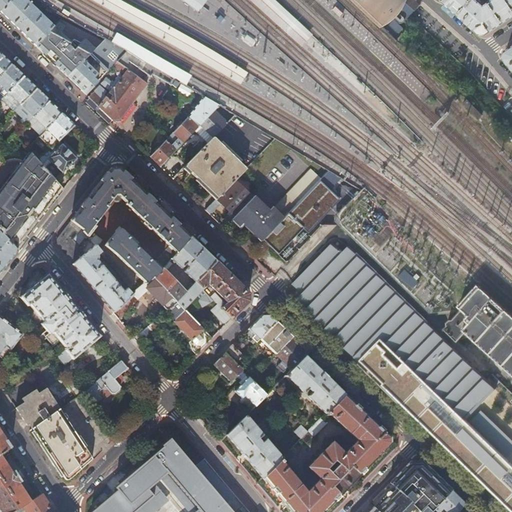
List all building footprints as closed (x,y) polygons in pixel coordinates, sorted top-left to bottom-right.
[(10,0),(0,11),(35,45),(54,26),(26,0),(10,0)] [(0,0),(0,11),(10,0),(0,0)] [(90,0),(237,84),(246,71),(201,44),(123,1),(120,0),(90,0)] [(183,0),(197,11),(205,0),(183,0)] [(249,0),(252,2),(301,46),(313,35),(288,12),(275,0),(249,0)] [(363,0),(382,17),(398,0),(363,0)] [(483,0),(444,0),(480,31),(484,31),(488,31),(511,14),(511,0),(487,0),(485,2),(483,0)] [(62,16),(52,11),(49,16),(58,21),(62,16)] [(54,26),(35,45),(67,77),(88,55),(95,48),(84,38),(75,47),(60,33),(64,26),(57,22),(54,26)] [(116,33),(111,42),(113,44),(126,51),(141,61),(175,81),(182,84),(188,75),(116,33)] [(88,55),(67,77),(85,94),(97,82),(92,78),(96,74),(86,64),(92,58),(103,68),(111,60),(104,53),(113,44),(111,42),(104,38),(96,47),(98,48),(90,57),(88,55)] [(0,74),(11,64),(0,53),(0,74)] [(24,76),(11,64),(0,74),(0,92),(4,96),(24,76)] [(93,91),(88,97),(92,101),(97,106),(102,110),(107,116),(112,120),(116,120),(119,120),(124,115),(128,109),(147,85),(143,82),(126,70),(121,77),(118,75),(110,86),(113,88),(108,93),(111,95),(108,99),(105,97),(102,100),(93,91)] [(24,76),(4,96),(17,108),(36,89),(24,76)] [(36,89),(17,108),(30,121),(49,101),(36,89)] [(187,102),(169,89),(162,99),(180,112),(187,102)] [(216,108),(202,99),(188,117),(199,125),(213,110),(216,108)] [(49,101),(30,121),(42,133),(62,113),(49,101)] [(213,110),(199,125),(212,138),(213,138),(227,123),(213,110)] [(74,125),(62,113),(42,133),(54,144),(58,141),(74,125)] [(199,125),(188,117),(169,137),(150,157),(159,166),(199,125)] [(213,138),(212,138),(187,164),(193,170),(190,172),(197,179),(211,193),(210,194),(215,200),(219,196),(234,181),(246,168),(213,138)] [(58,141),(54,144),(49,148),(36,159),(43,167),(50,161),(56,168),(62,173),(76,158),(58,141)] [(0,232),(16,250),(54,201),(52,200),(62,188),(49,174),(43,167),(36,159),(30,153),(0,191),(0,232)] [(50,161),(43,167),(49,174),(56,168),(50,161)] [(193,170),(187,164),(187,165),(183,169),(189,174),(190,172),(193,170)] [(92,193),(71,220),(84,231),(83,232),(87,238),(96,227),(94,226),(108,207),(107,206),(116,196),(118,196),(119,196),(128,205),(127,206),(138,217),(138,216),(144,222),(143,224),(150,231),(151,229),(157,235),(162,241),(163,240),(169,246),(168,247),(176,254),(190,238),(119,169),(111,169),(92,193)] [(283,219),(322,180),(311,169),(273,208),(283,219)] [(196,181),(210,194),(211,193),(197,179),(196,181)] [(215,200),(205,211),(210,215),(221,204),(234,216),(251,198),(234,181),(219,196),(215,200)] [(253,196),(251,198),(234,216),(233,218),(239,224),(243,225),(260,241),(283,219),(273,208),(272,207),(268,210),(253,196)] [(239,224),(233,218),(230,221),(236,227),(239,224)] [(112,313),(125,303),(133,295),(126,288),(122,291),(96,260),(98,258),(97,256),(101,253),(96,248),(91,242),(87,238),(83,232),(84,231),(71,220),(57,239),(56,246),(112,313)] [(153,277),(154,278),(162,270),(154,262),(153,263),(147,257),(147,256),(142,251),(141,251),(135,245),(137,243),(130,237),(130,238),(122,231),(120,230),(119,230),(117,230),(104,246),(115,254),(144,283),(145,284),(153,277)] [(0,270),(16,250),(0,232),(0,270)] [(95,236),(91,242),(96,248),(102,241),(95,236)] [(184,272),(195,283),(196,282),(215,262),(190,238),(176,254),(171,259),(181,269),(186,265),(188,267),(184,272)] [(332,243),(293,284),(302,293),(295,300),(360,362),(359,363),(440,449),(496,393),(348,246),(342,252),(332,243)] [(265,267),(272,260),(263,251),(256,258),(265,267)] [(214,293),(210,297),(221,309),(230,319),(248,301),(248,294),(215,262),(196,282),(203,289),(208,284),(227,302),(224,306),(222,304),(223,302),(214,293)] [(154,278),(176,302),(186,293),(163,269),(162,270),(154,278)] [(419,282),(405,269),(399,277),(413,289),(419,282)] [(65,365),(100,336),(47,274),(20,297),(28,306),(30,305),(44,322),(41,324),(49,333),(45,336),(36,325),(28,332),(38,346),(47,339),(53,345),(59,340),(66,348),(57,356),(65,365)] [(165,312),(167,311),(176,302),(154,278),(153,277),(145,284),(144,283),(142,284),(149,291),(163,305),(161,307),(165,312)] [(176,302),(184,310),(204,290),(203,289),(196,282),(195,283),(186,293),(176,302)] [(463,308),(445,328),(458,339),(466,330),(511,371),(511,312),(478,283),(459,304),(463,308)] [(138,301),(149,291),(142,284),(136,290),(136,292),(133,295),(138,301)] [(174,322),(200,350),(211,339),(184,310),(176,302),(167,311),(176,320),(174,322)] [(112,313),(119,320),(131,309),(125,303),(112,313)] [(215,314),(225,325),(230,319),(221,309),(215,314)] [(260,339),(277,322),(269,314),(262,315),(249,329),(255,335),(252,338),(256,343),(260,339)] [(22,334),(0,317),(0,357),(2,359),(9,349),(10,350),(22,334)] [(134,338),(139,344),(164,323),(158,318),(134,338)] [(292,337),(277,322),(260,339),(275,354),(292,337)] [(308,352),(292,337),(275,354),(291,369),(305,355),(308,352)] [(243,356),(232,346),(227,351),(238,362),(243,356)] [(246,375),(235,365),(224,354),(214,365),(231,380),(236,375),(241,380),(246,375)] [(305,355),(291,369),(285,375),(324,413),(325,413),(344,393),(305,355)] [(127,368),(120,360),(89,387),(82,392),(86,397),(89,394),(92,397),(97,393),(100,396),(105,397),(110,393),(114,393),(120,389),(120,385),(119,384),(121,382),(121,378),(119,375),(127,368)] [(82,392),(89,387),(82,378),(72,377),(66,382),(77,397),(82,392)] [(266,394),(251,380),(248,378),(234,391),(252,408),(266,394)] [(32,429),(57,411),(54,406),(56,405),(57,404),(46,389),(38,394),(35,390),(21,399),(24,403),(16,408),(27,426),(29,425),(32,429)] [(390,437),(344,393),(325,413),(328,415),(329,414),(356,440),(343,453),(331,442),(307,466),(319,479),(306,492),(281,463),(283,461),(280,458),(261,477),(290,511),(323,511),(390,443),(390,437)] [(207,402),(196,412),(202,419),(213,408),(207,402)] [(221,413),(215,407),(213,408),(202,419),(208,425),(221,413)] [(92,459),(59,409),(57,411),(32,429),(64,479),(65,480),(66,480),(67,480),(68,480),(92,459)] [(281,457),(245,416),(226,435),(261,477),(280,458),(281,457)] [(511,452),(473,416),(440,449),(511,510),(511,452)] [(0,454),(11,447),(0,430),(0,454)] [(232,511),(225,503),(224,502),(227,499),(223,495),(220,497),(213,489),(221,483),(201,459),(193,466),(169,438),(161,445),(162,446),(114,488),(116,490),(92,511),(146,511),(166,496),(167,496),(156,483),(162,478),(168,472),(169,472),(199,509),(195,511),(232,511)] [(0,511),(12,511),(30,500),(18,483),(20,481),(20,480),(14,471),(13,471),(11,472),(0,454),(0,511)] [(373,507),(378,511),(430,511),(435,507),(451,490),(422,462),(409,462),(389,482),(390,483),(393,486),(385,495),(374,505),(373,507)] [(168,472),(162,478),(189,511),(190,511),(197,507),(168,472)] [(372,503),(374,505),(385,495),(393,486),(390,483),(389,482),(384,488),(384,491),(372,503)] [(224,502),(225,503),(233,497),(221,483),(213,489),(220,497),(223,495),(227,499),(224,502)] [(451,490),(435,507),(440,511),(441,510),(442,511),(455,511),(464,503),(451,490)] [(53,511),(41,493),(30,500),(12,511),(53,511)] [(155,511),(170,500),(167,496),(166,496),(146,511),(155,511)]
